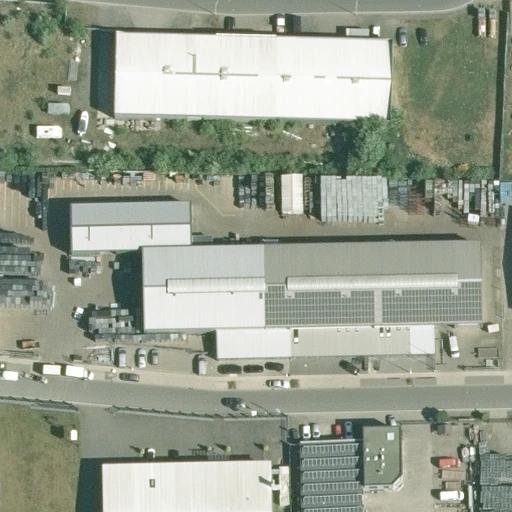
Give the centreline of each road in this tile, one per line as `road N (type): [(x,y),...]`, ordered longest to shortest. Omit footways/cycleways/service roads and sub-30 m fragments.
road 1 (unclassified): [(511,396),(230,401),(0,386)]
road 2 (unclassified): [(187,0),(419,0)]
